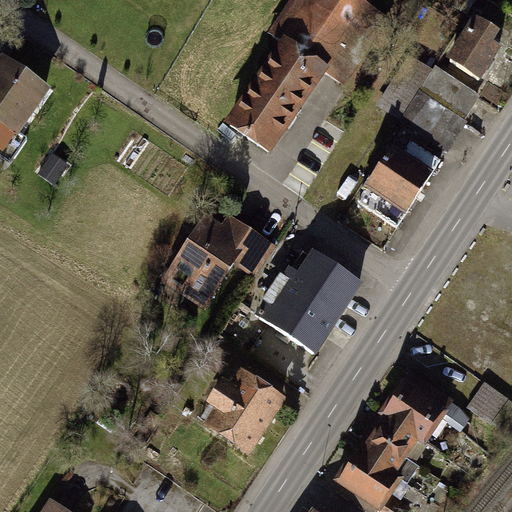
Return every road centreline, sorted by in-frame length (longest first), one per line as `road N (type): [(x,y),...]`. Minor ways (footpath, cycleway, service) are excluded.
road 1 (residential): [(416,286),(0,4)]
road 2 (primary): [(265,511),(416,286)]
road 3 (primary): [(416,286),(511,141)]
